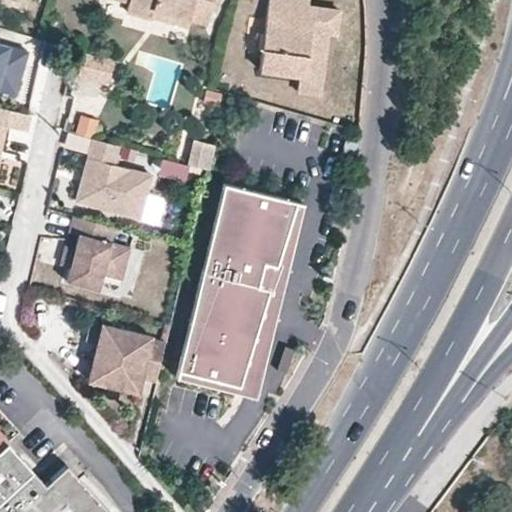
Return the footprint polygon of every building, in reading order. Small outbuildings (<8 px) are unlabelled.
[(129,0),(126,11),(155,19),(158,11),(190,20),(205,25),(212,0),(129,0)] [(307,0),(269,0),(260,72),(298,78),(309,79),(316,34),(328,35),(335,36),(339,10),(307,6),(307,0)] [(187,28),(190,20),(158,11),(155,19),(187,28)] [(320,98),(328,35),(316,34),(309,79),(298,78),(296,94),(320,98)] [(0,91),(15,95),(26,53),(0,46),(0,91)] [(117,67),(99,61),(91,80),(108,87),(110,87),(117,67)] [(108,87),(91,80),(88,89),(104,95),(108,87)] [(0,137),(2,130),(24,135),(28,117),(0,109),(0,137)] [(112,166),(117,147),(89,139),(79,176),(85,178),(83,186),(77,184),(72,205),(137,222),(150,176),(112,166)] [(193,140),(188,164),(209,169),(214,145),(193,140)] [(85,178),(79,176),(78,181),(77,184),(83,186),(85,178)] [(277,268),(294,202),(222,184),(174,368),(246,387),(272,287),(259,284),(264,264),(277,268)] [(159,225),(165,196),(147,192),(141,221),(159,225)] [(108,241),(112,227),(70,215),(66,231),(75,234),(73,241),(72,248),(67,265),(63,280),(95,289),(99,274),(118,279),(127,247),(108,241)] [(72,248),(62,245),(57,263),(67,265),(72,248)] [(149,336),(101,323),(94,350),(86,378),(134,392),(138,377),(155,381),(164,343),(148,339),(149,336)] [(110,511),(70,467),(48,486),(36,473),(12,445),(0,455),(0,511),(110,511)]
